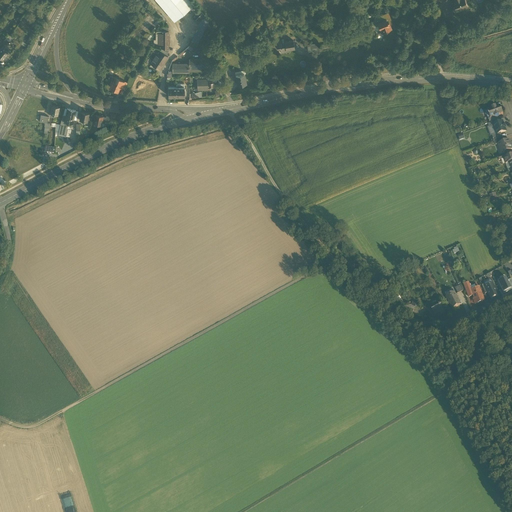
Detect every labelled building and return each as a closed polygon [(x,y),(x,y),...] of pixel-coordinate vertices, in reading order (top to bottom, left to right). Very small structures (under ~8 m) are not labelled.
[(156,0),(174,21),(193,5),(189,0),(156,0)] [(451,2),(455,10),(463,7),(463,8),(468,6),(466,0),(455,0),(456,0),(451,2)] [(376,30),(380,28),(378,24),(375,25),(372,24),(374,20),(373,20),(375,17),(387,12),(391,21),(389,22),(390,24),(392,23),(388,11),(374,17),(371,24),(374,26),(376,30)] [(375,25),(378,24),(377,22),(387,18),(389,22),(391,21),(387,12),(375,17),(373,20),(374,20),(372,24),(375,25)] [(204,16),(201,13),(195,19),(198,22),(204,16)] [(198,22),(197,30),(203,32),(209,21),(210,20),(204,17),(198,22)] [(390,24),(389,22),(387,18),(377,22),(378,24),(380,28),(381,32),(391,28),(390,24)] [(200,52),(204,54),(202,46),(207,38),(216,30),(216,25),(209,21),(203,32),(197,43),(192,41),(192,42),(191,44),(187,47),(200,52)] [(423,30),(431,32),(433,24),(426,22),(423,30)] [(203,32),(197,30),(191,40),(197,43),(203,32)] [(5,38),(9,41),(13,36),(9,33),(5,38)] [(286,49),(286,52),(289,51),(288,49),(295,48),(293,40),(285,42),(284,39),(281,39),(281,41),(276,42),(277,48),(280,47),(280,50),(286,49)] [(419,41),(421,47),(423,47),(426,46),(426,45),(427,45),(424,39),(423,39),(420,40),(419,41)] [(317,43),(307,43),(307,51),(317,50),(317,43)] [(158,68),(160,69),(160,68),(168,56),(167,55),(160,51),(151,63),(154,65),(158,68)] [(189,71),(189,70),(189,67),(201,67),(205,67),(205,58),(204,55),(204,54),(200,52),(201,58),(189,58),(189,63),(173,63),(173,62),(172,62),(172,63),(172,71),(173,71),(189,71)] [(236,75),(238,85),(246,83),(245,73),(236,75)] [(110,87),(117,90),(119,85),(121,86),(124,80),(113,75),(110,83),(111,83),(110,87)] [(196,85),(196,89),(207,89),(207,79),(197,79),(198,85),(196,85)] [(168,95),(176,95),(176,87),(168,87),(168,95)] [(184,95),(184,94),(184,87),(179,87),(176,87),(176,95),(184,95)] [(52,114),(54,114),(55,113),(58,114),(60,106),(52,105),(50,112),(52,112),(52,114)] [(489,116),(490,119),(497,117),(503,114),(500,107),(496,108),(496,107),(491,108),(492,110),(488,111),(488,112),(486,112),(488,116),(489,115),(489,116)] [(66,115),(65,120),(72,122),(73,117),(75,110),(67,108),(66,115)] [(79,119),(84,120),(87,121),(89,113),(81,111),(79,119)] [(94,122),(101,124),(101,122),(103,116),(103,115),(95,114),(94,122)] [(496,134),(496,135),(501,133),(506,131),(505,128),(504,125),(502,122),(500,123),(493,125),(493,126),(496,134)] [(58,134),(66,135),(68,124),(64,123),(61,123),(61,124),(60,124),(58,134)] [(491,136),(492,136),(496,134),(493,126),(492,126),(487,128),(491,136)] [(504,142),(502,137),(494,141),(495,146),(498,145),(498,144),(504,142)] [(502,149),(503,153),(511,149),(511,148),(509,140),(504,142),(498,144),(498,145),(499,148),(502,149)] [(489,195),(491,202),(497,200),(495,193),(489,195)] [(498,282),(504,294),(508,292),(508,291),(511,289),(508,281),(506,278),(498,282)] [(469,298),(473,296),(471,291),(472,291),(470,287),(469,283),(464,285),(469,298)] [(498,296),(493,284),(486,288),(488,292),(488,293),(491,299),(498,296)] [(455,289),(458,294),(463,291),(461,285),(455,289)] [(476,289),(472,291),(471,291),(473,296),(474,297),(476,304),(484,301),(482,296),(479,288),(476,289)] [(445,294),(452,309),(461,305),(453,290),(445,294)] [(430,307),(434,314),(439,312),(439,313),(443,311),(439,302),(430,307)]
